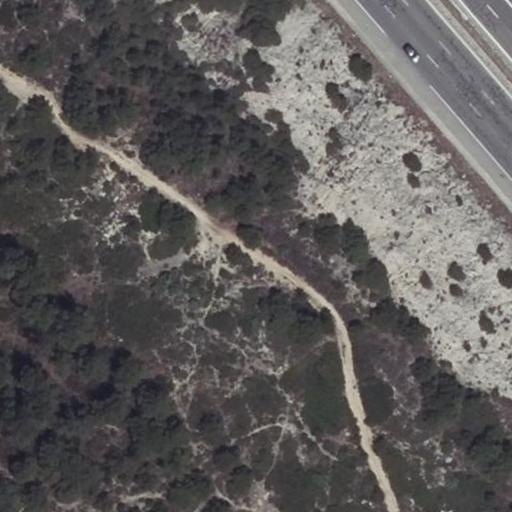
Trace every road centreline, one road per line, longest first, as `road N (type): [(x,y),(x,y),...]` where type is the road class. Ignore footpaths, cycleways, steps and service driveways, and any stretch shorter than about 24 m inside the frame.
road 1 (track): [(0,67),(37,105),(332,322),(394,511)]
road 2 (motorway): [(394,0),(511,136)]
